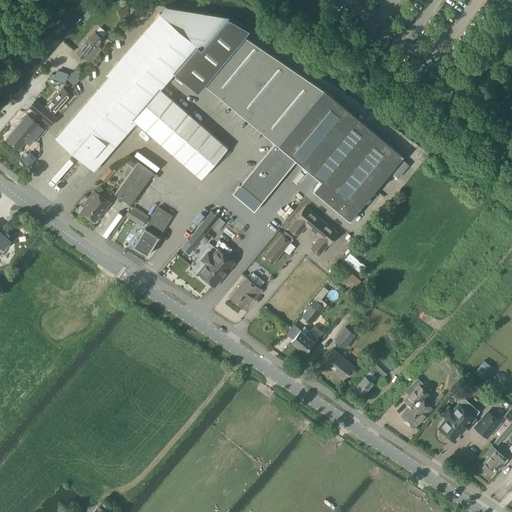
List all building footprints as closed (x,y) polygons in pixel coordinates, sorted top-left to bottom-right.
[(138,3),(118,11),(122,18),(131,15),(131,16),(140,3),(138,3)] [(166,7),(108,72),(107,74),(109,76),(56,136),(94,169),(136,122),(203,172),(224,142),(161,97),(179,76),(183,72),(208,43),(207,42),(229,17),(166,7)] [(246,32),(228,19),(207,42),(208,43),(183,72),(179,76),(199,92),(204,85),(244,34),(246,32)] [(88,37),(76,52),(84,58),(83,60),(87,64),(90,62),(100,49),(96,46),(102,37),(94,31),(89,37),(88,37)] [(265,154),(287,172),(294,163),(296,164),(298,161),(321,180),(314,190),(351,220),(391,170),(398,175),(410,159),(323,90),(244,34),(204,85),(275,141),(265,154)] [(62,86),(45,106),(53,113),(71,93),(62,86)] [(76,86),(71,88),(75,97),(80,94),(76,86)] [(30,105),(32,107),(51,124),(57,117),(36,99),(30,105)] [(27,114),(7,138),(19,148),(25,140),(31,144),(44,128),(27,114)] [(32,152),(23,161),(30,167),(38,157),(32,152)] [(253,169),(274,187),(287,172),(265,154),(253,169)] [(130,203),(132,202),(154,171),(138,159),(115,192),(130,203)] [(115,170),(109,165),(101,176),(106,180),(115,170)] [(274,187),(253,169),(241,184),(261,203),(274,187)] [(261,203),(241,184),(240,184),(233,192),(255,210),(261,203)] [(105,198),(94,190),(89,197),(91,198),(82,211),(95,220),(101,211),(103,212),(109,204),(104,200),(105,198)] [(337,231),(305,205),(296,217),(297,217),(288,227),(297,234),(305,224),(319,235),(311,245),(319,252),(327,242),(328,243),(337,231)] [(173,216),(159,207),(135,246),(149,255),(163,232),(173,216)] [(212,210),(188,239),(195,246),(211,226),(217,231),(225,221),(212,210)] [(0,258),(1,258),(4,255),(4,253),(5,250),(4,249),(6,247),(10,241),(0,232),(0,258)] [(282,233),(264,255),(273,263),(291,240),(282,233)] [(234,261),(219,249),(213,255),(208,251),(202,259),(207,263),(199,271),(204,275),(203,276),(204,277),(208,281),(209,281),(210,280),(215,284),(234,261)] [(347,261),(334,277),(350,290),(363,274),(347,261)] [(260,287),(247,276),(231,296),(243,305),(251,294),(254,296),(260,287)] [(312,304),(303,315),(311,322),(321,311),(312,304)] [(335,338),(344,346),(358,329),(349,321),(335,338)] [(301,329),(292,340),(306,352),(315,341),(315,340),(318,336),(310,330),(307,334),(301,329)] [(322,361),(343,378),(354,365),(333,348),(322,361)] [(382,353),(373,365),(384,374),(393,362),(382,353)] [(354,390),(362,396),(363,396),(377,377),(373,374),(375,372),(372,370),(370,372),(369,370),(354,390)] [(410,423),(411,422),(414,425),(418,420),(419,421),(425,416),(424,415),(432,406),(424,398),(429,392),(420,385),(423,382),(418,377),(408,387),(413,392),(406,399),(412,405),(403,414),(406,417),(405,418),(410,423)] [(441,425),(440,427),(444,430),(444,431),(444,433),(448,436),(450,436),(450,435),(453,438),(465,424),(466,426),(475,415),(460,403),(459,404),(453,410),(449,407),(443,414),(447,418),(446,419),(444,419),(442,423),(441,425)] [(500,421),(488,411),(476,426),(487,435),(500,421)] [(507,458),(492,445),(484,455),(487,458),(479,466),(490,476),(501,463),(501,464),(507,458)]
